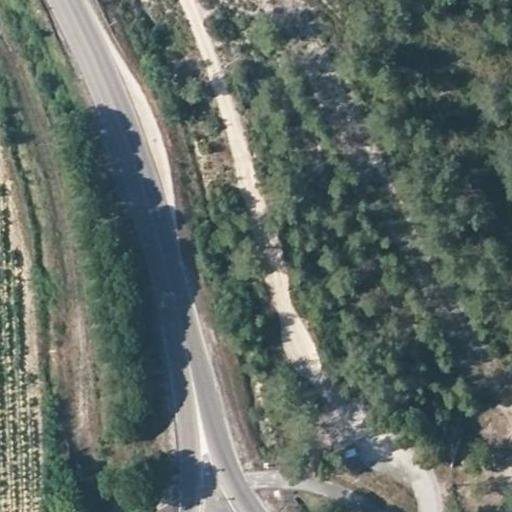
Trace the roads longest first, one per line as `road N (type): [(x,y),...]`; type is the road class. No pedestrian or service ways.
road 1 (track): [(426,511),(425,481),(366,440),(301,360),(187,0)]
road 2 (track): [(147,507),(112,492),(85,462),(62,196),(0,25)]
road 3 (secondary): [(66,0),(126,136),(190,363)]
road 4 (secondary): [(250,511),(190,363)]
road 5 (secondary): [(190,363),(189,511)]
